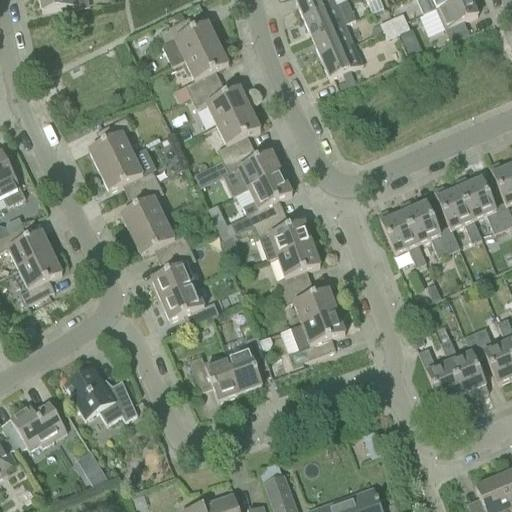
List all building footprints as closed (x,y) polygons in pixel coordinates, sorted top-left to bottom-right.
[(88,8),(85,0),(38,0),(41,17),(88,8)] [(303,25),(335,11),(330,0),(302,0),(294,4),(303,25)] [(422,20),(467,0),(413,0),(422,20)] [(467,0),(422,20),(435,14),(444,35),(450,48),(467,40),(462,27),(477,21),(467,0)] [(303,25),(311,44),(343,30),(354,26),(346,6),(335,11),(303,25)] [(394,32),(405,27),(402,19),(390,24),(394,32)] [(382,37),(394,32),(390,24),(378,29),(382,37)] [(184,25),(158,38),(164,50),(161,52),(171,73),(184,66),(183,66),(217,50),(207,28),(190,37),(184,25)] [(397,40),(409,35),(405,27),(394,32),(397,40)] [(320,64),(352,50),(343,30),(311,44),(320,64)] [(386,45),(397,40),(394,32),(382,37),(386,45)] [(416,45),(403,51),(409,63),(421,57),(416,45)] [(208,80),(227,71),(217,50),(183,66),(184,66),(194,87),(184,92),(189,102),(213,92),(208,80)] [(329,85),(361,71),(352,50),(320,64),(329,85)] [(184,92),(172,97),(178,108),(189,102),(184,92)] [(238,93),(218,103),(213,92),(189,102),(196,115),(205,110),(215,131),(249,114),(238,93)] [(239,145),(259,135),(249,114),(215,131),(226,151),(216,156),(222,168),(245,156),(239,145)] [(121,139),(131,135),(125,123),(100,135),(106,146),(88,155),(98,177),(131,160),(121,139)] [(7,213),(24,204),(0,154),(0,205),(3,204),(7,213)] [(245,156),(222,168),(227,179),(222,182),(232,202),(234,202),(247,195),(280,179),(270,158),(250,167),(245,156)] [(151,176),(141,181),(131,160),(98,177),(108,198),(128,188),(134,199),(157,188),(151,176)] [(511,169),(501,175),(498,170),(494,172),(493,170),(488,172),(503,208),(505,212),(506,212),(511,209),(511,169)] [(246,221),(229,230),(234,240),(253,233),(277,222),(271,210),(291,200),(280,179),(247,195),(253,207),(242,213),(246,221)] [(503,208),(493,213),(480,184),(467,189),(465,184),(460,187),(459,185),(454,187),(457,194),(480,245),(472,226),(484,221),(492,240),(511,231),(511,226),(506,212),(505,212),(503,208)] [(153,204),(162,199),(157,188),(134,199),(139,210),(119,220),(130,241),(163,225),(153,204)] [(470,249),(480,245),(457,194),(445,199),(443,194),(438,196),(437,194),(432,196),(447,232),(449,236),(450,236),(462,231),(470,249)] [(447,232),(437,236),(425,208),(411,213),(409,209),(405,211),(404,209),(399,211),(402,218),(417,251),(428,246),(436,264),(458,255),(450,236),(449,236),(447,232)] [(425,269),(417,251),(402,218),(389,223),(387,218),(383,220),(382,218),(376,221),(394,260),(407,255),(415,273),(425,269)] [(277,222),(253,233),(258,244),(266,266),(276,262),(311,250),(303,227),(282,235),(277,222)] [(183,241),(173,245),(163,225),(130,241),(140,262),(160,253),(165,264),(189,253),(183,241)] [(6,233),(0,231),(0,242),(9,239),(6,233)] [(40,237),(20,247),(15,236),(9,239),(0,242),(0,257),(5,255),(16,276),(51,258),(40,237)] [(298,279),(319,272),(311,250),(276,262),(284,284),(274,288),(278,300),(303,291),(298,279)] [(185,270),(195,265),(189,253),(165,264),(170,276),(150,284),(160,306),(194,291),(185,270)] [(41,289),(61,280),(51,258),(16,276),(26,296),(18,300),(24,312),(47,301),(41,289)] [(238,261),(228,265),(232,275),(241,272),(238,261)] [(433,290),(426,293),(432,306),(439,303),(433,290)] [(217,305),(203,312),(194,291),(160,306),(169,327),(189,319),(194,330),(223,318),(217,305)] [(327,295),(307,302),(303,291),(278,300),(282,312),(293,308),(301,330),(336,317),(327,295)] [(324,346),(344,339),(336,317),(301,330),(289,334),(297,356),(287,359),(291,372),(328,358),(324,346)] [(221,335),(233,330),(228,318),(216,323),(221,335)] [(511,339),(506,324),(497,328),(511,362),(511,339)] [(511,362),(497,328),(495,328),(503,347),(491,352),(484,334),(462,343),(468,358),(470,358),(474,366),(484,362),(496,390),(510,385),(511,390),(511,389),(511,362)] [(265,367),(258,348),(254,338),(241,342),(246,356),(226,363),(239,400),(261,391),(253,371),(265,367)] [(420,342),(411,346),(415,353),(423,350),(420,342)] [(470,358),(468,358),(456,363),(449,345),(440,349),(462,401),(474,395),(477,400),(481,398),(482,400),(487,398),(474,366),(470,358)] [(465,408),(462,401),(440,349),(439,349),(446,367),(433,372),(427,355),(417,359),(439,411),(452,405),(455,410),(459,408),(460,410),(465,408)] [(226,363),(204,371),(201,362),(188,367),(197,391),(209,387),(217,408),(239,400),(226,363)] [(121,386),(106,396),(93,374),(64,392),(85,427),(98,419),(105,431),(120,421),(124,428),(136,420),(121,386)] [(30,412),(9,425),(19,442),(17,443),(10,448),(13,453),(16,459),(26,453),(28,456),(37,450),(40,454),(49,448),(66,438),(52,415),(48,409),(33,418),(30,412)] [(14,468),(9,460),(0,445),(0,483),(6,479),(4,476),(12,471),(11,470),(14,468)] [(277,471),(258,478),(262,490),(265,489),(281,483),(277,471)] [(98,472),(85,480),(92,493),(108,487),(98,472)] [(511,511),(511,476),(498,483),(509,511),(511,511)] [(272,511),(292,511),(281,483),(265,489),(272,511)] [(510,511),(498,483),(474,493),(482,511),(510,511)] [(377,511),(372,497),(329,511),(377,511)] [(236,511),(233,501),(210,509),(211,511),(208,511),(206,511),(202,510),(196,511),(261,511),(258,511),(236,511)]
